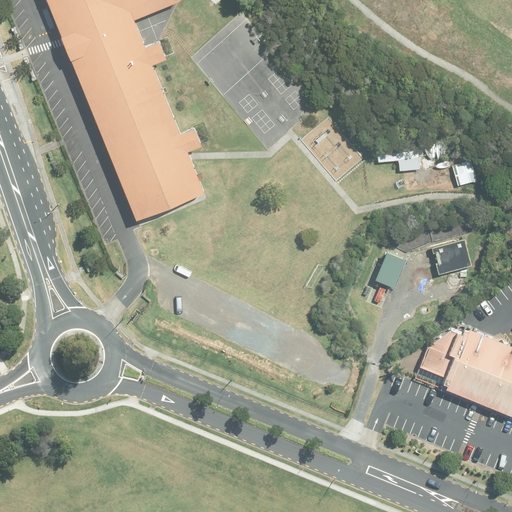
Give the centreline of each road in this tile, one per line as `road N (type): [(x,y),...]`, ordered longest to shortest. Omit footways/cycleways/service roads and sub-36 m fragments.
road 1 (tertiary): [(114,344),(145,366),(364,454)]
road 2 (tertiary): [(355,476),(138,390),(100,386)]
road 3 (tertiary): [(364,454),(511,511)]
road 4 (secondary): [(44,338),(22,208)]
road 5 (secondary): [(22,208),(83,318)]
